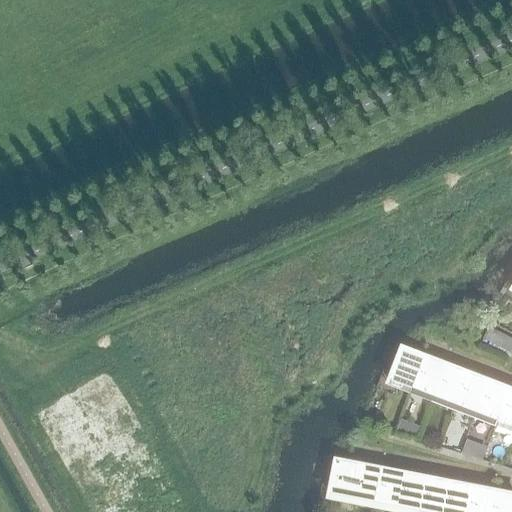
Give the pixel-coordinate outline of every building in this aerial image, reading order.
[(490,343),(495,332),(488,328),(482,339),(490,343)] [(497,347),(503,335),(495,332),(490,343),(497,347)] [(504,350),(510,339),(503,335),(497,347),(504,350)] [(411,389),(423,357),(401,349),(388,380),(391,381),(390,385),(400,389),(401,385),(411,389)] [(444,365),(423,357),(411,389),(432,397),(444,365)] [(466,373),(444,365),(432,397),(453,405),(466,373)] [(475,413),(487,382),(466,373),(453,405),(475,413)] [(496,422),(508,390),(487,382),(475,413),(496,422)] [(511,427),(511,391),(508,390),(496,422),(511,427)] [(399,423),(395,433),(408,438),(412,428),(399,423)] [(480,446),(475,459),(481,461),(485,448),(480,446)] [(352,499),(358,465),(335,461),(328,494),(331,495),(330,499),(341,501),(342,497),(352,499)] [(380,470),(358,465),(352,499),(374,503),(380,470)] [(403,474),(380,470),(374,503),(396,508),(403,474)] [(418,511),(425,479),(403,474),(396,508),(418,511)] [(442,511),(448,483),(425,479),(418,511),(442,511)] [(465,511),(470,487),(448,483),(442,511),(465,511)] [(488,511),(492,492),(470,487),(465,511),(488,511)] [(511,511),(511,495),(492,492),(488,511),(511,511)]
